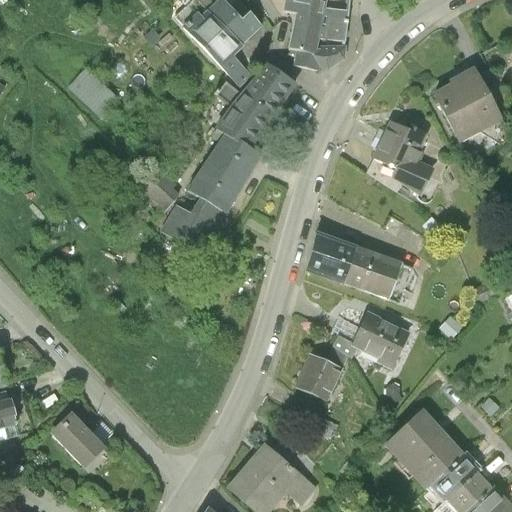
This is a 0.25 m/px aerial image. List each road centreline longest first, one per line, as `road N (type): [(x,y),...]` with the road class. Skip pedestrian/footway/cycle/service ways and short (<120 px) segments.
road 1 (residential): [(191,495),(236,422),(278,312),(310,167),(386,48)]
road 2 (unclassified): [(0,287),(191,495)]
